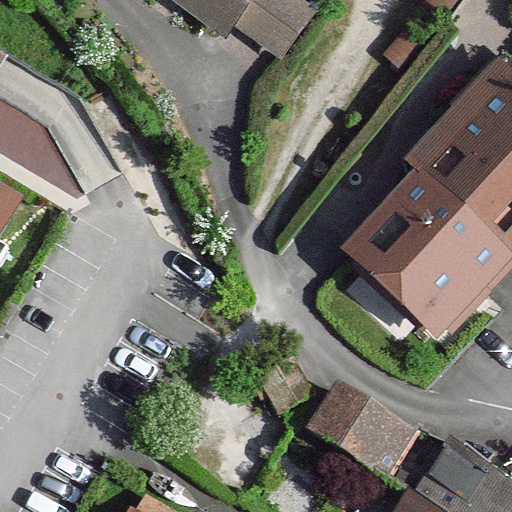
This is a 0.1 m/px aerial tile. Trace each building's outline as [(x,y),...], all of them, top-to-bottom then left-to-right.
[(197,0),(232,26),(251,0),(197,0)] [(454,111),(472,127),(511,82),(511,81),(494,66),(454,111)] [(511,82),(472,127),(426,179),(509,251),(511,247),(511,82)] [(509,251),(426,179),(392,215),(361,251),(441,325),(478,285),(483,290),(503,268),(498,263),(509,251)] [(0,231),(15,208),(0,198),(0,231)] [(257,387),(264,397),(270,392),(285,412),(312,395),(295,365),(257,387)] [(333,403),(342,394),(331,388),(326,397),(333,403)] [(416,440),(420,433),(397,427),(370,411),(342,394),(333,403),(329,414),(316,436),(389,481),(416,440)] [(416,440),(389,481),(412,496),(426,505),(462,454),(439,438),(420,433),(416,440)] [(435,511),(511,511),(511,491),(462,454),(426,505),(435,511)] [(421,511),(426,505),(412,496),(401,511),(421,511)]
